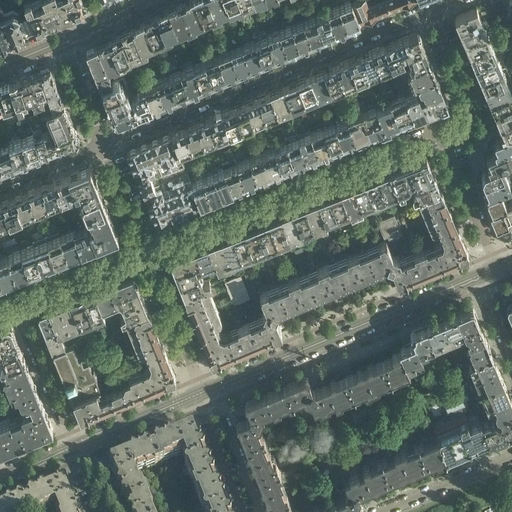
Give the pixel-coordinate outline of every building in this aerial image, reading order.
[(48,25),(36,0),(34,0),(31,2),(30,0),(24,3),(28,12),(17,16),(24,34),(35,29),(36,31),(48,25)] [(60,20),(50,0),(36,0),(48,25),(60,20)] [(71,15),(64,0),(50,0),(60,20),(71,15)] [(93,3),(91,0),(64,0),(71,15),(83,9),(79,0),(81,0),(85,7),(93,3)] [(206,23),(196,0),(185,0),(182,2),(193,28),(206,23)] [(218,17),(210,0),(196,0),(206,23),(218,17)] [(231,12),(225,0),(210,0),(218,17),(231,12)] [(244,7),(240,0),(225,0),(231,12),(231,13),(244,7)] [(389,11),(414,0),(380,0),(368,5),(365,0),(356,0),(351,2),(360,22),(389,11)] [(508,10),(503,0),(492,0),(491,1),(496,13),(496,15),(508,10)] [(360,22),(351,2),(351,1),(339,6),(348,27),(360,22)] [(485,18),(496,13),(491,1),(454,16),(459,28),(481,19),(485,18)] [(193,28),(182,2),(177,4),(176,5),(176,4),(169,8),(181,34),(193,28)] [(348,27),(339,6),(327,11),(336,32),(348,27)] [(181,34),(169,8),(160,12),(160,13),(157,14),(168,39),(181,34)] [(336,32),(327,11),(315,16),(324,37),(336,32)] [(24,34),(17,16),(17,15),(12,13),(2,17),(11,41),(25,36),(24,34)] [(168,39),(157,14),(156,15),(155,15),(144,21),(154,45),(168,39)] [(324,37),(315,16),(303,21),(312,42),(324,37)] [(0,45),(11,41),(2,17),(0,18),(0,45)] [(486,31),(484,27),(488,25),(485,18),(481,19),(459,28),(464,40),(486,31)] [(154,45),(144,21),(143,21),(132,28),(143,54),(149,52),(148,48),(154,45)] [(312,42),(303,21),(291,26),(300,47),(312,42)] [(300,47),(291,26),(279,31),(288,52),(300,47)] [(143,54),(132,28),(127,30),(119,34),(120,34),(129,56),(135,54),(136,57),(143,54)] [(288,52),(279,31),(267,36),(275,57),(288,52)] [(423,45),(417,31),(398,39),(404,53),(406,52),(423,45)] [(491,43),(486,31),(464,40),(469,52),(491,43)] [(130,58),(129,56),(120,34),(116,36),(112,38),(108,40),(120,67),(127,64),(125,60),(130,58)] [(275,57),(267,36),(254,41),(263,62),(275,57)] [(474,64),(496,55),(511,49),(506,37),(491,43),(469,52),(474,64)] [(404,53),(398,39),(384,45),(391,65),(404,59),(401,54),(404,53)] [(120,67),(108,40),(97,45),(107,68),(112,66),(113,70),(120,67)] [(263,62),(254,41),(242,46),(251,67),(263,62)] [(107,68),(97,45),(96,45),(96,46),(88,49),(86,50),(87,52),(101,86),(112,81),(107,68)] [(391,65),(384,45),(371,50),(380,71),(386,69),(389,76),(395,74),(391,65)] [(429,59),(423,45),(406,52),(409,59),(408,59),(408,61),(410,67),(429,59)] [(251,67),(242,46),(230,51),(239,72),(251,67)] [(380,71),(371,50),(359,55),(371,83),(375,82),(372,74),(380,71)] [(239,72),(230,51),(218,56),(226,77),(239,72)] [(371,83),(359,55),(347,60),(356,81),(362,78),(365,86),(371,83)] [(501,67),(496,55),(474,64),(479,76),(501,67)] [(226,77),(218,56),(205,61),(214,82),(226,77)] [(435,74),(432,66),(429,59),(410,67),(407,68),(408,70),(406,71),(411,84),(417,82),(435,74)] [(356,81),(347,60),(335,65),(347,93),(351,92),(348,84),(356,81)] [(163,68),(160,61),(154,64),(156,70),(163,68)] [(214,82),(205,61),(193,66),(202,87),(214,82)] [(347,93),(335,65),(323,70),(332,91),(339,88),(342,96),(347,93)] [(202,87),(193,66),(181,71),(189,92),(202,87)] [(59,90),(51,69),(48,67),(48,68),(40,70),(48,90),(49,94),(59,90)] [(506,79),(501,67),(479,76),(484,88),(506,79)] [(48,90),(40,70),(30,74),(30,75),(39,100),(44,98),(43,92),(48,90)] [(332,91),(323,70),(310,75),(318,96),(332,91)] [(189,92),(181,71),(168,76),(177,97),(189,92)] [(441,88),(435,74),(417,82),(419,87),(421,88),(422,88),(425,95),(441,88)] [(39,100),(30,75),(19,79),(26,99),(32,97),(34,102),(39,100)] [(318,96),(310,75),(297,81),(305,102),(318,96)] [(177,97),(168,76),(156,81),(165,102),(177,97)] [(26,99),(19,79),(9,83),(17,107),(18,108),(23,106),(21,101),(26,99)] [(123,90),(119,80),(117,79),(112,81),(101,86),(105,97),(123,90)] [(511,91),(506,79),(484,88),(489,100),(511,91)] [(165,102),(156,81),(144,86),(145,89),(152,108),(165,102)] [(305,102),(297,81),(283,86),(291,108),(305,102)] [(17,107),(9,83),(0,86),(0,102),(3,109),(4,113),(13,110),(12,109),(17,107)] [(291,108),(283,86),(269,92),(278,113),(291,108)] [(441,88),(425,95),(422,96),(428,110),(447,102),(441,88)] [(152,108),(145,89),(131,95),(130,97),(133,102),(138,114),(152,108)] [(63,101),(59,90),(49,94),(54,105),(63,101)] [(129,104),(123,90),(105,97),(111,111),(129,104)] [(413,116),(405,96),(405,94),(394,98),(394,97),(395,96),(392,90),(387,92),(399,122),(413,116)] [(428,110),(422,96),(420,97),(417,91),(405,96),(413,116),(428,110)] [(511,104),(511,91),(489,100),(495,112),(511,104)] [(278,113),(269,92),(258,97),(266,118),(278,113)] [(399,122),(387,92),(382,94),(384,100),(386,100),(386,102),(376,106),(385,127),(399,122)] [(266,118),(258,97),(245,102),(254,123),(266,118)] [(74,127),(66,107),(63,101),(54,105),(36,112),(44,131),(46,130),(50,132),(54,130),(56,134),(74,127)] [(385,127),(376,106),(365,110),(364,108),(366,108),(363,101),(358,103),(370,133),(385,127)] [(133,102),(129,104),(111,111),(114,120),(118,122),(138,114),(133,102)] [(254,123),(245,102),(233,107),(242,128),(254,123)] [(370,133),(358,103),(353,106),(355,112),(357,111),(357,113),(347,118),(356,139),(370,133)] [(511,118),(511,104),(495,112),(500,124),(511,118)] [(242,128),(233,107),(221,112),(230,133),(242,128)] [(230,133),(221,112),(209,117),(217,138),(230,133)] [(21,118),(20,114),(9,118),(11,123),(21,118)] [(217,138),(209,117),(196,122),(205,143),(217,138)] [(356,139),(347,118),(335,123),(343,144),(356,139)] [(511,118),(500,124),(502,131),(500,132),(502,136),(502,137),(511,132),(511,118)] [(205,143),(196,122),(184,127),(192,148),(205,143)] [(343,144),(335,123),(323,128),(331,149),(343,144)] [(77,139),(78,136),(74,127),(56,134),(52,136),(56,147),(77,139)] [(192,148),(184,127),(171,132),(180,153),(192,148)] [(331,149),(323,128),(311,133),(319,154),(331,149)] [(56,147),(52,136),(56,134),(54,130),(50,132),(46,130),(44,131),(34,135),(41,153),(56,147)] [(191,181),(185,167),(180,153),(171,132),(126,151),(155,220),(199,202),(191,181)] [(511,146),(511,132),(502,137),(502,136),(493,140),(496,147),(493,148),(495,152),(509,147),(511,146)] [(41,153),(34,135),(33,133),(21,138),(29,158),(41,153)] [(319,154),(311,133),(299,138),(307,159),(319,154)] [(29,158),(21,138),(8,143),(17,163),(29,158)] [(307,159),(299,138),(287,142),(295,164),(307,159)] [(295,164),(287,142),(275,147),(283,168),(295,164)] [(17,163),(8,143),(0,146),(0,159),(4,169),(17,163)] [(283,168),(275,147),(263,152),(271,173),(283,168)] [(511,160),(509,156),(511,154),(509,147),(495,152),(487,156),(489,163),(487,164),(489,169),(501,164),(511,160)] [(271,173),(263,152),(251,157),(259,178),(271,173)] [(430,165),(426,154),(401,164),(405,175),(430,165)] [(259,178),(251,157),(239,162),(247,183),(259,178)] [(247,183),(239,162),(227,167),(235,188),(247,183)] [(407,181),(405,175),(401,164),(388,169),(397,191),(399,195),(404,192),(402,188),(406,186),(407,181)] [(501,164),(489,169),(483,171),(481,175),(481,177),(478,178),(486,195),(499,189),(509,185),(501,164)] [(435,176),(430,165),(405,175),(407,181),(412,179),(414,185),(435,176)] [(95,178),(90,166),(68,175),(75,191),(79,189),(78,186),(78,185),(95,178)] [(235,188),(227,167),(224,168),(215,172),(223,193),(235,188)] [(397,191),(388,169),(376,174),(385,196),(397,191)] [(223,193),(215,172),(203,177),(211,198),(223,193)] [(385,196),(376,174),(364,179),(373,201),(385,196)] [(75,191),(68,175),(53,181),(60,199),(74,194),(75,191)] [(440,188),(435,176),(414,185),(416,190),(413,192),(412,195),(413,199),(417,197),(417,198),(440,188)] [(211,198),(203,177),(191,181),(199,202),(211,198)] [(101,193),(95,178),(78,185),(78,186),(79,189),(81,194),(80,195),(82,200),(82,201),(101,193)] [(373,201),(364,179),(352,184),(361,206),(373,201)] [(60,199),(53,181),(40,186),(48,207),(61,201),(60,199)] [(361,206),(352,184),(340,188),(349,211),(361,206)] [(48,207),(40,186),(27,192),(35,212),(48,207)] [(349,211),(340,188),(329,193),(338,216),(349,211)] [(447,206),(445,200),(440,188),(417,198),(421,206),(423,205),(427,215),(447,206)] [(511,200),(505,203),(499,189),(486,195),(486,197),(491,209),(489,210),(495,226),(508,221),(511,230),(511,200)] [(35,212),(27,192),(14,197),(22,217),(35,212)] [(107,208),(103,199),(101,193),(82,201),(81,203),(86,214),(88,215),(107,208)] [(338,216),(329,193),(316,198),(326,220),(338,216)] [(22,217),(14,197),(1,202),(9,223),(22,217)] [(327,224),(326,220),(316,198),(304,203),(314,225),(320,223),(321,226),(327,224)] [(0,226),(9,223),(1,202),(0,202),(0,226)] [(314,225),(304,203),(292,208),(302,233),(308,231),(307,228),(314,225)] [(77,218),(73,206),(64,210),(69,221),(77,218)] [(455,225),(447,206),(427,215),(432,226),(430,226),(431,230),(434,231),(439,229),(440,232),(455,225)] [(113,222),(107,208),(88,215),(88,216),(90,221),(92,221),(94,226),(95,229),(96,229),(113,222)] [(302,233),(292,208),(280,213),(289,235),(296,233),(297,236),(302,233)] [(289,235),(280,213),(268,218),(277,240),(283,238),(284,241),(290,238),(289,235)] [(403,231),(396,214),(377,221),(384,236),(387,235),(388,238),(403,231)] [(277,240),(268,218),(256,223),(266,248),(272,246),(270,243),(277,240)] [(117,233),(113,222),(96,229),(95,229),(94,226),(89,227),(96,244),(116,236),(117,233)] [(266,248),(256,223),(244,227),(253,250),(259,247),(260,250),(266,248)] [(468,254),(455,225),(440,232),(443,239),(442,242),(436,245),(444,264),(460,257),(468,254)] [(96,244),(89,227),(87,226),(73,232),(81,250),(96,244)] [(254,253),(253,250),(244,227),(232,232),(241,255),(247,252),(248,256),(254,253)] [(81,250),(73,232),(72,230),(60,235),(68,255),(81,250)] [(241,255),(232,232),(219,237),(230,263),(236,260),(234,257),(241,255)] [(68,255),(60,235),(46,240),(55,261),(68,255)] [(230,263),(219,237),(207,242),(215,261),(218,268),(230,263)] [(412,278),(404,258),(400,260),(398,256),(392,253),(386,239),(378,242),(379,244),(368,249),(377,269),(383,266),(384,269),(384,270),(385,270),(390,272),(390,271),(393,270),(395,276),(395,278),(396,280),(397,282),(398,283),(406,280),(412,278)] [(55,261),(46,240),(33,245),(42,266),(55,261)] [(215,261),(207,242),(194,248),(198,260),(201,266),(215,261)] [(42,266),(33,245),(20,251),(29,271),(42,266)] [(444,264),(436,245),(426,249),(426,247),(413,252),(414,254),(404,258),(412,278),(444,264)] [(198,260),(194,248),(172,256),(171,260),(174,269),(198,260)] [(377,269),(368,249),(359,253),(358,251),(352,253),(361,275),(369,272),(371,272),(373,271),(374,270),(377,269)] [(29,271),(20,251),(7,256),(15,276),(29,271)] [(361,275),(352,253),(346,255),(347,258),(338,261),(347,281),(349,281),(351,280),(352,279),(361,275)] [(15,276),(7,256),(0,259),(0,275),(2,282),(15,276)] [(199,274),(197,270),(199,267),(201,266),(198,260),(174,269),(180,282),(199,274)] [(347,281),(338,261),(329,265),(328,263),(322,265),(331,288),(347,281)] [(331,288),(322,265),(317,268),(318,270),(309,274),(317,294),(331,288)] [(254,279),(250,269),(244,272),(248,282),(254,279)] [(138,285),(133,272),(108,282),(113,295),(138,285)] [(185,295),(209,285),(211,284),(209,280),(202,281),(199,274),(180,282),(185,295)] [(250,296),(241,274),(226,280),(231,294),(232,297),(234,300),(235,303),(250,296)] [(317,294),(309,274),(299,277),(299,275),(293,278),(302,300),(310,297),(312,297),(314,296),(315,294),(317,294)] [(302,300),(293,278),(288,280),(289,282),(279,286),(288,306),(290,306),(293,305),(294,304),(302,300)] [(116,302),(113,295),(108,282),(93,288),(101,308),(111,304),(111,303),(116,302)] [(143,297),(138,285),(113,295),(116,302),(119,300),(122,301),(123,305),(143,297)] [(214,304),(210,294),(212,293),(209,285),(185,295),(192,313),(214,304)] [(281,312),(280,309),(288,306),(279,286),(267,291),(266,289),(259,292),(265,307),(264,311),(263,313),(264,317),(260,319),(268,338),(274,336),(281,332),(281,331),(281,329),(280,327),(278,325),(276,319),(278,318),(279,318),(280,318),(280,317),(281,313),(281,312)] [(101,308),(93,288),(80,294),(91,319),(103,314),(101,308)] [(91,319),(80,294),(68,298),(79,324),(91,319)] [(148,309),(143,297),(123,305),(126,311),(120,316),(121,319),(125,318),(125,319),(148,309)] [(79,324),(68,298),(58,302),(69,328),(79,324)] [(69,328),(58,302),(48,307),(56,325),(58,332),(60,331),(69,328)] [(222,319),(220,314),(219,315),(214,304),(192,313),(200,332),(217,325),(216,323),(221,321),(222,320),(222,319)] [(56,325),(48,307),(37,311),(38,313),(45,330),(56,325)] [(484,336),(473,309),(473,308),(472,309),(470,307),(469,307),(469,308),(462,311),(462,310),(461,311),(457,313),(457,312),(456,313),(464,332),(465,333),(469,335),(468,338),(469,343),(484,336)] [(155,328),(151,318),(148,309),(125,319),(128,326),(130,325),(134,337),(155,328)] [(464,332),(456,313),(454,314),(453,314),(453,315),(446,317),(445,317),(442,319),(450,340),(456,337),(457,335),(464,332)] [(268,338),(260,319),(251,323),(249,321),(237,326),(238,328),(228,332),(236,352),(268,338)] [(450,340),(442,319),(441,319),(440,319),(441,320),(437,321),(436,321),(436,322),(429,324),(428,324),(428,325),(426,326),(434,344),(440,342),(441,344),(450,340)] [(19,347),(11,324),(7,323),(0,325),(0,341),(2,347),(0,348),(0,350),(1,354),(19,347)] [(65,343),(61,332),(60,331),(58,332),(56,325),(45,330),(52,348),(65,343)] [(236,352),(228,332),(225,334),(219,332),(217,325),(200,332),(212,362),(220,358),(220,359),(236,352)] [(434,344),(426,326),(426,325),(425,326),(421,328),(421,327),(420,328),(412,332),(411,334),(414,341),(419,353),(435,346),(434,344)] [(163,348),(155,328),(134,337),(139,348),(137,349),(139,352),(142,353),(148,351),(149,354),(163,348)] [(492,353),(484,336),(469,343),(472,348),(469,349),(474,361),(492,353)] [(96,371),(92,362),(90,363),(88,357),(83,359),(82,357),(80,358),(75,347),(77,346),(75,339),(65,343),(52,348),(64,376),(64,377),(67,384),(73,398),(95,389),(100,387),(94,372),(96,371)] [(423,362),(419,353),(414,341),(399,348),(408,369),(423,362)] [(25,360),(19,347),(1,354),(3,357),(1,361),(4,369),(25,360)] [(175,377),(163,348),(149,354),(152,361),(150,366),(143,369),(151,388),(167,381),(167,380),(175,377)] [(408,369),(399,348),(397,349),(398,350),(392,352),(391,354),(392,357),(382,361),(390,381),(395,379),(394,377),(408,371),(407,369),(408,369)] [(503,381),(498,367),(492,353),(474,361),(472,362),(471,365),(473,369),(471,370),(479,391),(503,381)] [(30,374),(25,360),(4,369),(1,370),(7,383),(30,374)] [(390,381),(382,361),(373,365),(370,364),(367,366),(366,368),(364,369),(372,389),(378,386),(377,384),(385,381),(386,383),(390,381)] [(151,388),(143,369),(130,374),(131,376),(123,379),(122,382),(123,383),(111,388),(113,391),(110,392),(114,403),(151,388)] [(372,389),(364,369),(362,370),(360,369),(357,370),(356,372),(345,377),(354,397),(358,395),(357,392),(366,388),(367,391),(372,389)] [(36,388),(32,379),(30,374),(7,383),(13,397),(20,394),(36,388)] [(333,399),(327,384),(315,390),(312,388),(307,378),(308,378),(307,377),(307,378),(305,377),(284,386),(291,402),(302,397),(303,399),(310,402),(313,408),(318,406),(319,408),(329,404),(328,402),(333,399)] [(354,397),(345,377),(336,381),(334,380),(330,381),(329,383),(327,384),(333,399),(335,404),(341,402),(340,400),(348,396),(349,398),(354,397)] [(511,409),(511,401),(503,381),(479,391),(485,405),(488,403),(490,408),(493,409),(496,415),(498,416),(511,409)] [(292,404),(291,402),(284,386),(263,395),(270,411),(271,413),(278,410),(277,408),(285,404),(286,406),(292,404)] [(44,408),(36,388),(20,394),(22,401),(26,403),(29,401),(30,403),(32,402),(34,409),(35,411),(44,408)] [(114,403),(110,392),(102,395),(96,393),(95,389),(73,398),(80,417),(88,414),(114,403)] [(259,425),(262,416),(261,414),(270,411),(263,395),(247,401),(246,401),(246,402),(246,403),(245,403),(245,404),(246,404),(250,414),(248,418),(238,422),(238,423),(237,424),(237,425),(245,443),(261,436),(257,426),(259,425)] [(0,451),(25,441),(26,441),(27,440),(36,436),(37,436),(40,435),(41,434),(50,430),(51,430),(52,430),(52,429),(53,429),(52,429),(52,428),(52,427),(44,408),(35,411),(34,409),(27,412),(24,406),(8,406),(10,410),(16,416),(2,422),(0,416),(0,451)] [(511,431),(511,409),(498,416),(499,418),(498,422),(502,423),(503,423),(508,433),(511,431)] [(489,441),(481,423),(480,420),(477,415),(474,416),(476,422),(468,425),(466,420),(458,424),(456,418),(432,428),(437,439),(445,459),(446,459),(489,441)] [(508,433),(503,423),(502,423),(498,422),(493,419),(490,421),(488,420),(481,423),(489,441),(508,433)] [(199,444),(194,432),(194,429),(190,428),(188,430),(171,437),(168,435),(166,436),(166,439),(163,440),(170,455),(182,450),(182,451),(184,451),(184,450),(199,444)] [(267,451),(263,441),(265,441),(263,436),(261,436),(245,443),(251,458),(267,451)] [(445,459),(437,439),(423,444),(422,442),(417,444),(426,464),(436,460),(438,461),(444,459),(445,460),(445,459)] [(170,455),(163,440),(159,442),(156,440),(154,441),(153,444),(150,445),(158,464),(163,462),(162,460),(170,457),(170,455)] [(204,456),(202,451),(204,449),(203,447),(200,446),(199,444),(184,450),(184,451),(189,463),(204,456)] [(426,464),(417,444),(413,445),(414,448),(405,452),(404,449),(399,451),(408,472),(410,471),(412,472),(415,470),(416,468),(426,464)] [(158,464),(150,445),(147,447),(144,445),(142,446),(142,449),(138,451),(144,466),(145,467),(153,464),(154,466),(158,464)] [(144,466),(138,451),(135,452),(132,450),(130,451),(129,454),(113,461),(110,462),(108,465),(110,467),(115,478),(130,472),(131,470),(144,466)] [(281,473),(279,469),(277,463),(275,458),(276,456),(273,453),(271,454),(269,450),(267,451),(251,458),(264,491),(281,484),(283,483),(281,478),(282,478),(284,473),(281,473)] [(408,472),(399,451),(395,453),(396,456),(386,460),(385,457),(381,459),(389,479),(399,475),(401,476),(405,475),(406,473),(408,472)] [(208,467),(210,464),(209,462),(206,462),(204,456),(189,463),(186,464),(185,466),(188,468),(191,476),(209,469),(208,467)] [(389,479),(381,459),(376,461),(377,463),(369,467),(368,465),(362,467),(364,470),(371,487),(373,486),(375,487),(378,486),(379,484),(389,479)] [(214,481),(212,476),(213,473),(213,471),(209,470),(209,469),(191,476),(194,483),(192,484),(194,489),(214,481)] [(357,496),(359,492),(371,487),(364,470),(359,473),(358,471),(347,475),(348,477),(343,479),(347,487),(344,493),(345,496),(334,501),(338,511),(352,511),(361,508),(361,506),(357,496)] [(136,485),(130,472),(115,478),(117,484),(115,487),(117,489),(120,489),(120,491),(136,485)] [(218,492),(220,489),(219,487),(216,486),(214,481),(194,489),(196,492),(198,492),(201,499),(218,492)] [(70,498),(65,487),(65,483),(61,482),(59,484),(48,489),(54,503),(53,505),(55,506),(54,505),(70,498)] [(146,495),(144,490),(142,491),(139,484),(136,485),(120,491),(121,493),(120,495),(120,497),(124,499),(126,504),(146,495)] [(289,497),(287,492),(284,493),(281,484),(264,491),(270,506),(287,498),(289,497)] [(54,503),(48,489),(43,491),(40,489),(38,490),(38,493),(35,494),(43,511),(44,509),(53,505),(54,503)] [(224,505),(222,500),(223,498),(223,496),(219,495),(218,492),(201,499),(205,508),(204,511),(207,511),(209,511),(224,505)] [(40,511),(43,511),(35,494),(32,495),(29,494),(28,494),(27,498),(20,500),(18,498),(16,499),(15,502),(12,504),(14,511),(40,511)] [(149,508),(146,501),(148,500),(146,495),(126,504),(128,509),(127,511),(126,511),(141,511),(147,510),(149,508)] [(76,511),(74,508),(76,505),(75,503),(72,503),(70,498),(54,505),(55,506),(57,511),(76,511)] [(313,511),(312,510),(306,511),(301,511),(293,508),(291,509),(287,498),(270,506),(272,511),(313,511)] [(338,511),(334,501),(333,498),(327,501),(328,503),(320,506),(319,504),(311,507),(312,510),(313,511),(338,511)] [(14,511),(12,504),(10,505),(7,503),(5,504),(5,507),(0,508),(0,511),(14,511)]
